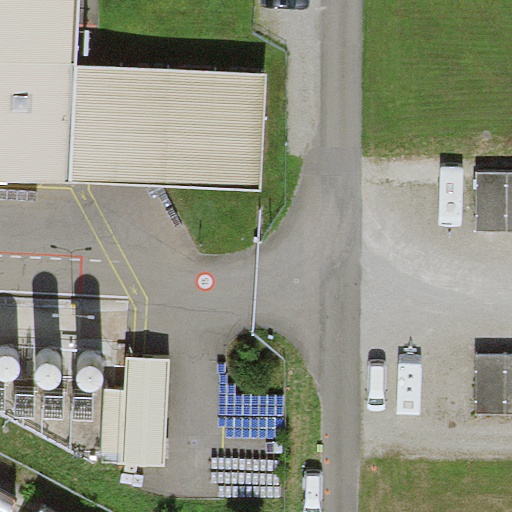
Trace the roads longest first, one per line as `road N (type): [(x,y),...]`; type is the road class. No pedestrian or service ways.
road 1 (residential): [(342,0),(342,511)]
road 2 (unknown): [(342,285),(0,267)]
